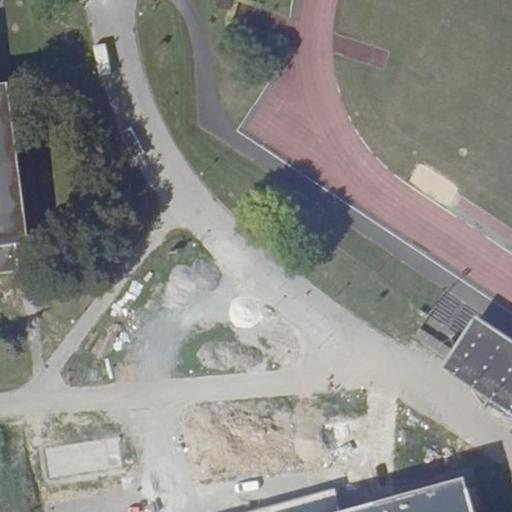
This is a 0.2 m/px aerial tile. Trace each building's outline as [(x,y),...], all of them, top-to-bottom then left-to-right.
[(18,192),(8,194),(15,243),(27,241),(18,192)] [(8,194),(0,194),(0,245),(15,243),(8,194)] [(297,206),(289,218),(309,231),(316,219),(297,206)] [(309,231),(289,218),(278,232),(299,245),(309,231)] [(413,337),(511,403),(511,337),(443,291),(411,336),(413,337)] [(345,511),(467,511),(459,478),(345,511)] [(340,511),(335,488),(247,511),(340,511)]
